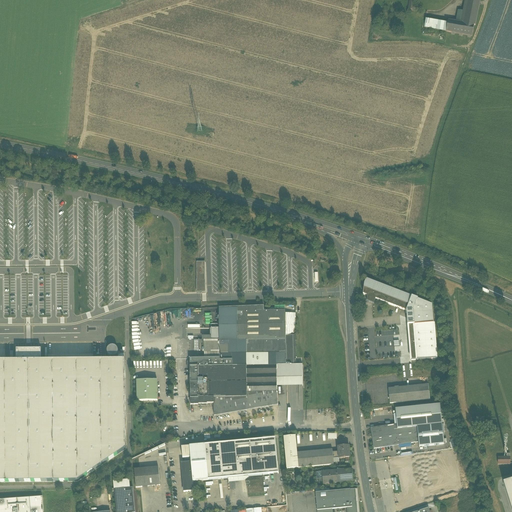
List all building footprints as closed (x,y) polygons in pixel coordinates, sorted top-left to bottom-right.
[(475,26),(479,5),(467,3),(465,12),(463,23),(457,22),(448,20),(448,23),(447,32),(472,36),(474,25),(475,26)] [(459,11),(457,22),(463,23),(465,12),(459,11)] [(430,29),(447,32),(448,23),(431,20),(430,29)] [(196,262),(197,292),(206,292),(205,262),(196,262)] [(407,326),(408,326),(433,324),(432,305),(412,297),(372,282),(371,286),(365,283),(364,285),(363,295),(367,296),(367,301),(374,304),(376,300),(406,311),(407,326)] [(277,392),(277,386),(277,377),(276,366),(296,366),(296,365),(295,336),(292,336),(285,336),(285,314),(285,311),(280,311),(269,311),(264,311),(264,306),(219,308),(219,328),(219,340),(219,351),(220,358),(204,359),(190,359),(190,362),(187,362),(187,366),(190,366),(191,405),(198,405),(198,404),(207,404),(207,403),(214,403),(214,399),(220,399),(220,415),(278,405),(277,392)] [(436,359),(433,324),(408,326),(409,333),(408,333),(410,354),(411,354),(411,361),(436,359)] [(204,341),(204,352),(216,352),(216,351),(219,351),(219,340),(211,341),(210,341),(204,341)] [(107,350),(107,353),(108,356),(111,357),(114,357),(117,355),(118,352),(117,349),(115,347),(112,346),(109,347),(107,350)] [(41,361),(41,349),(16,349),(16,361),(41,361)] [(16,361),(0,361),(0,482),(78,482),(126,449),(125,361),(124,361),(118,361),(41,361),(16,361)] [(276,366),(277,377),(302,377),(302,365),(296,365),(296,366),(276,366)] [(303,386),(302,377),(277,377),(277,386),(303,386)] [(137,384),(137,401),(157,401),(157,380),(137,381),(137,384)] [(388,389),(390,404),(430,400),(428,385),(388,389)] [(371,429),(374,449),(418,443),(419,447),(444,445),(442,425),(442,420),(440,405),(395,410),(397,425),(371,429)] [(284,437),(284,446),(289,445),(290,448),(296,447),(295,436),(284,437)] [(275,439),(205,445),(208,480),(228,478),(249,476),(278,474),(275,439)] [(205,445),(190,447),(191,458),(191,462),(193,482),(208,480),(205,445)] [(297,453),(296,447),(290,448),(289,445),(284,446),(287,469),(294,469),(292,453),(297,453)] [(339,458),(339,459),(345,459),(349,458),(350,458),(349,446),(338,447),(338,452),(339,458)] [(183,458),(191,458),(190,447),(182,447),(183,458)] [(292,453),(294,469),(334,465),(333,459),(332,452),(332,450),(297,453),(292,453)] [(194,491),(193,482),(191,462),(181,463),(184,492),(194,491)] [(134,470),(136,488),(160,486),(158,467),(134,470)] [(352,469),(337,471),(338,483),(353,482),(352,469)] [(322,472),(322,479),(323,484),(323,485),(338,483),(337,471),(322,472)] [(113,482),(114,490),(130,488),(129,480),(113,482)] [(511,511),(511,481),(503,484),(511,511)] [(116,511),(135,511),(133,488),(130,488),(114,490),(116,511)] [(347,508),(347,511),(357,511),(355,489),(316,493),(317,511),(332,511),(332,509),(347,508)] [(43,511),(43,497),(0,500),(0,511),(43,511)]
